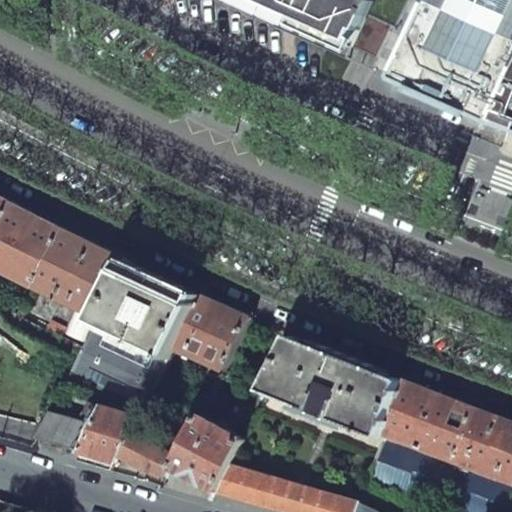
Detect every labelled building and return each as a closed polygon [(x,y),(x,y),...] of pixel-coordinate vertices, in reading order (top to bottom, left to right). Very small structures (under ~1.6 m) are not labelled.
[(249,0),(355,47),(369,15),(375,0),(249,0)] [(511,79),(511,38),(427,0),(426,0),(392,79),(412,88),(411,91),(469,118),(471,113),(493,124),(511,79)] [(511,0),(427,0),(511,38),(511,0)] [(369,15),(355,47),(379,58),(393,26),(369,15)] [(511,79),(493,124),(511,130),(511,79)] [(177,112),(196,121),(200,112),(182,103),(179,107),(177,112)] [(0,194),(0,239),(19,204),(0,194)] [(40,215),(19,204),(0,239),(0,269),(36,288),(67,229),(40,215)] [(96,243),(67,229),(36,288),(101,318),(128,265),(131,260),(96,243)] [(99,321),(174,355),(178,347),(203,300),(162,281),(128,265),(101,318),(99,321)] [(434,292),(415,285),(411,294),(430,302),(432,297),(434,292)] [(203,300),(178,347),(224,373),(226,373),(255,317),(213,299),(205,296),(203,300)] [(174,355),(99,321),(84,350),(64,386),(145,410),(160,384),(174,355)] [(51,322),(47,331),(60,338),(65,329),(51,322)] [(322,346),(298,336),(271,391),(387,439),(389,434),(409,381),(377,368),(322,346)] [(208,375),(194,403),(205,409),(220,381),(208,375)] [(465,403),(409,381),(389,434),(511,480),(511,420),(499,416),(465,403)] [(140,418),(105,408),(81,452),(87,454),(117,463),(120,458),(133,431),(140,418)] [(84,423),(51,412),(37,439),(70,449),(84,423)] [(246,440),(201,414),(178,455),(180,455),(173,467),(196,481),(217,493),(232,465),(246,440)] [(178,455),(133,431),(120,458),(167,479),(173,467),(180,455),(178,455)] [(510,511),(511,508),(511,480),(389,434),(387,439),(370,485),(443,511),(510,511)] [(359,511),(362,504),(232,465),(217,493),(277,511),(359,511)] [(0,511),(39,511),(0,500),(0,511)]
